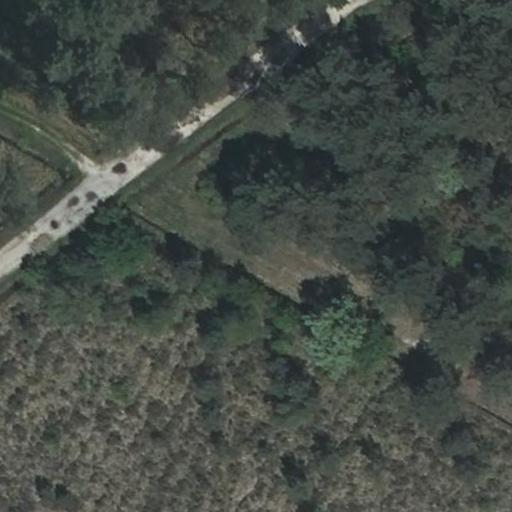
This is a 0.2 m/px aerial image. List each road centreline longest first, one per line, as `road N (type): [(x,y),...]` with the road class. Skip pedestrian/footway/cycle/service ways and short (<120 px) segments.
road 1 (track): [(0,268),(356,0)]
road 2 (track): [(124,177),(0,108)]
